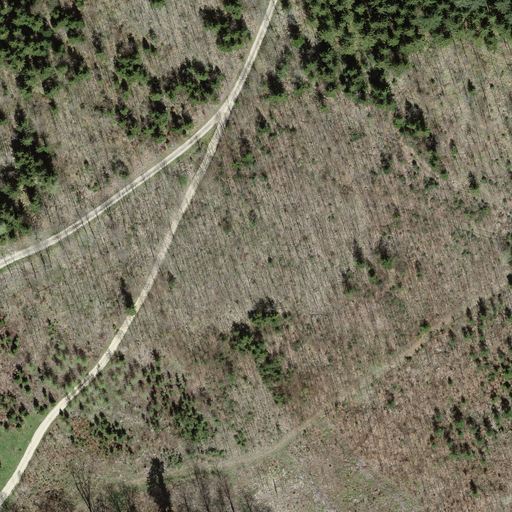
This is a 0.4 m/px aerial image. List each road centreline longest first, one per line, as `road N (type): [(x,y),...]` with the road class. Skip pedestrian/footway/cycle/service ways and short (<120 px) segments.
road 1 (track): [(229,99),(142,298),(0,499)]
road 2 (track): [(0,265),(200,131),(246,69),(273,0)]
